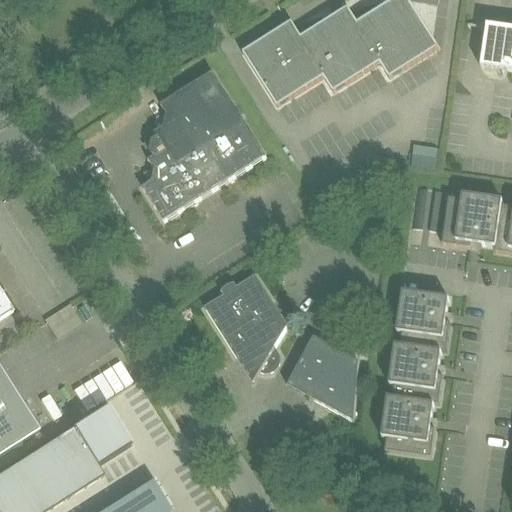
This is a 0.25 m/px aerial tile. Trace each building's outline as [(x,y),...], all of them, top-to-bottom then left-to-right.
[(382,65),(381,66),(390,81),(439,50),(407,0),(397,0),(358,25),(357,26),(382,65)] [(357,26),(358,25),(349,10),(302,39),(301,40),(326,79),(325,80),(334,95),(381,66),(382,65),(357,26)] [(301,40),(302,39),(293,24),(244,55),(278,109),(325,80),(326,79),(301,40)] [(511,32),(489,29),(483,70),(511,73),(511,32)] [(154,159),(149,162),(155,171),(152,184),(143,190),(165,225),(267,160),(213,74),(161,107),(167,116),(164,129),(155,134),(158,140),(153,143),(151,153),(154,159)] [(439,172),(443,147),(424,144),(420,169),(439,172)] [(497,250),(503,208),(503,203),(463,197),(462,203),(450,201),(443,247),(472,251),(472,246),(497,250)] [(511,209),(503,208),(497,250),(496,254),(511,256),(511,209)] [(224,299),(205,312),(254,388),(261,375),(264,376),(266,377),(269,377),(271,376),(274,375),(275,374),(277,372),(279,370),(280,368),(280,367),(281,366),(281,365),(281,363),(281,362),(281,361),(280,359),(279,357),(276,351),(287,331),(289,330),(256,279),(238,291),(236,287),(233,287),(232,288),(230,289),(228,290),(226,291),(225,292),(223,294),(222,295),(224,299)] [(401,348),(442,354),(447,355),(451,326),(446,325),(450,301),(403,295),(398,335),(403,335),(401,348)] [(0,457),(39,432),(0,370),(0,322),(12,315),(0,296),(0,457)] [(314,340),(288,388),(354,424),(359,364),(314,340)] [(442,354),(401,348),(396,347),(390,387),(395,388),(394,401),(435,407),(440,407),(444,379),(439,378),(442,354)] [(435,407),(394,401),(388,400),(382,440),(388,441),(386,454),(432,460),(436,432),(431,431),(435,407)] [(107,408),(72,431),(0,476),(0,511),(49,511),(103,479),(97,469),(132,447),(129,446),(114,421),(115,421),(111,414),(109,415),(107,410),(107,408)] [(360,478),(355,470),(343,477),(348,486),(360,478)] [(171,511),(164,501),(165,500),(157,486),(155,487),(153,482),(105,511),(171,511)]
